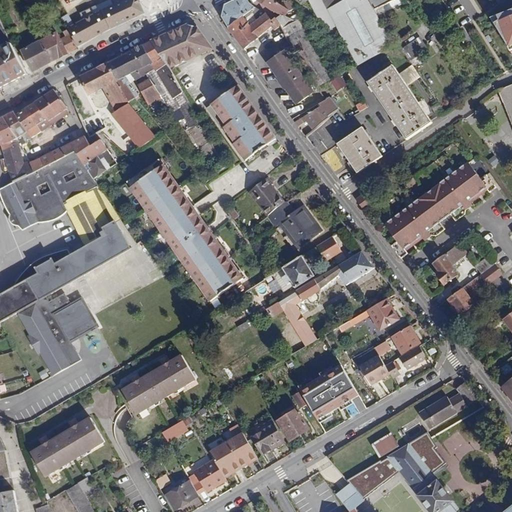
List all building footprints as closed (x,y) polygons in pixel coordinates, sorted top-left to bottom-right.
[(106,9),(93,15),(100,29),(102,32),(143,13),(137,0),(129,0),(128,1),(127,0),(122,0),(119,2),(118,0),(117,1),(116,0),(113,0),(112,1),(115,8),(108,12),(106,9)] [(222,18),(229,28),(256,8),(252,6),(248,0),(235,0),(226,5),(222,18)] [(273,12),(282,6),(273,0),(258,0),(262,4),(273,12)] [(308,0),(326,31),(336,26),(322,0),(308,0)] [(322,0),(336,26),(357,66),(394,47),(381,21),(369,0),(322,0)] [(369,0),(381,21),(389,17),(383,6),(395,0),(369,0)] [(288,3),(282,6),(289,11),(292,9),(288,3)] [(281,15),(289,11),(282,6),(273,12),(281,15)] [(228,29),(235,38),(265,14),(256,8),(229,28),(228,29)] [(282,32),(273,20),(271,21),(266,13),(265,14),(235,38),(242,49),(272,26),(279,35),(282,32)] [(273,20),(282,32),(319,87),(331,80),(298,20),(296,21),(281,15),(273,20)] [(462,26),(460,27),(456,20),(443,29),(448,37),(457,30),(462,26)] [(511,22),(473,39),(499,79),(511,73),(511,22)] [(152,42),(163,60),(167,68),(210,51),(197,28),(189,25),(152,42)] [(462,26),(457,30),(465,44),(471,39),(462,26)] [(41,42),(52,62),(78,48),(74,42),(71,36),(61,41),(57,34),(41,42)] [(428,50),(420,38),(402,50),(410,61),(428,50)] [(34,71),(52,62),(41,42),(23,51),(34,71)] [(152,42),(134,51),(143,68),(146,74),(155,69),(159,75),(150,80),(153,85),(169,109),(174,106),(167,93),(169,92),(173,99),(180,95),(185,105),(180,108),(191,128),(199,124),(186,100),(172,76),(167,68),(163,60),(152,42)] [(123,56),(132,74),(135,80),(146,74),(143,68),(134,51),(123,56)] [(314,92),(285,51),(268,63),(280,80),(278,81),(283,89),(285,88),(297,104),(314,92)] [(123,56),(108,64),(128,103),(136,99),(139,96),(131,83),(127,77),(132,74),(123,56)] [(3,61),(0,62),(0,88),(14,82),(3,61)] [(128,103),(108,64),(80,78),(90,95),(103,88),(115,112),(117,111),(121,116),(126,114),(137,128),(146,122),(134,107),(132,108),(128,103)] [(413,65),(399,74),(407,85),(421,76),(413,65)] [(399,74),(393,66),(368,83),(407,140),(433,123),(407,85),(399,74)] [(337,90),(346,87),(342,75),(332,79),(337,90)] [(139,87),(141,91),(153,85),(150,80),(139,87)] [(511,84),(499,89),(511,123),(511,84)] [(157,116),(169,109),(153,85),(141,91),(148,105),(151,104),(157,116)] [(244,162),(276,139),(237,85),(205,108),(244,162)] [(35,104),(48,122),(51,125),(67,115),(64,111),(68,109),(54,91),(35,104)] [(169,109),(172,113),(180,108),(185,105),(180,95),(173,99),(169,92),(167,93),(174,106),(169,109)] [(339,108),(328,95),(325,97),(327,99),(319,104),(321,106),(311,114),(310,112),(295,123),(298,127),(306,121),(314,131),(337,111),(339,108)] [(368,108),(364,102),(356,107),(360,113),(368,108)] [(446,114),(439,103),(433,107),(440,118),(446,114)] [(35,104),(25,111),(37,126),(42,132),(51,125),(48,122),(35,104)] [(172,113),(169,109),(157,116),(159,120),(172,113)] [(17,117),(28,133),(37,126),(25,111),(17,117)] [(107,129),(99,112),(82,120),(90,138),(101,132),(107,129)] [(22,136),(28,133),(17,117),(14,113),(4,118),(18,139),(22,136)] [(13,183),(34,173),(30,164),(23,164),(18,139),(4,118),(0,120),(0,143),(1,145),(2,147),(8,173),(13,183)] [(383,157),(363,127),(337,144),(358,173),(383,157)] [(26,142),(24,139),(22,136),(18,139),(21,146),(26,142)] [(86,137),(62,149),(67,157),(76,152),(94,179),(108,171),(99,157),(109,150),(102,139),(91,147),(86,137)] [(62,149),(41,158),(46,167),(67,157),(62,149)] [(119,163),(109,150),(99,157),(108,171),(119,163)] [(80,197),(80,196),(99,187),(94,179),(76,152),(67,157),(46,167),(34,173),(13,183),(0,189),(0,192),(2,200),(5,208),(10,215),(9,217),(9,220),(11,223),(13,225),(15,227),(18,227),(19,228),(29,223),(29,221),(36,218),(39,224),(53,221),(63,216),(68,212),(66,207),(64,204),(74,199),(74,200),(76,200),(78,200),(79,198),(80,197)] [(34,173),(46,167),(41,158),(30,164),(34,173)] [(159,159),(126,181),(210,301),(243,279),(159,159)] [(398,218),(388,226),(400,242),(393,246),(403,259),(410,254),(408,251),(407,249),(423,237),(424,238),(426,241),(433,237),(437,236),(445,230),(440,223),(453,214),(458,220),(467,214),(468,210),(474,206),(472,203),(470,201),(487,188),(489,190),(491,193),(498,188),(489,175),(483,179),(480,175),(471,164),(464,168),(450,179),(436,189),(435,190),(429,195),(423,199),(410,209),(398,218)] [(250,193),(269,217),(285,205),(272,187),(274,185),(269,179),(250,193)] [(72,221),(85,248),(107,235),(104,229),(115,222),(120,219),(103,193),(100,188),(66,207),(68,212),(72,221)] [(487,188),(470,201),(472,203),(489,190),(487,188)] [(369,191),(358,200),(366,210),(378,201),(369,191)] [(296,212),(288,202),(285,205),(293,215),(296,212)] [(285,205),(269,217),(277,227),(280,224),(299,248),(322,231),(303,206),(296,212),(293,215),(285,205)] [(241,218),(234,209),(230,213),(236,221),(241,218)] [(21,232),(39,224),(36,218),(29,221),(29,223),(19,228),(21,232)] [(130,250),(115,222),(104,229),(107,235),(85,248),(55,265),(49,255),(34,263),(40,274),(28,281),(39,301),(46,297),(55,314),(54,315),(70,343),(98,327),(82,299),(67,308),(66,306),(60,310),(54,298),(60,295),(76,287),(73,282),(130,250)] [(342,252),(333,237),(317,247),(326,261),(342,252)] [(423,237),(407,249),(408,251),(424,238),(423,237)] [(467,253),(460,244),(434,264),(440,273),(437,275),(445,284),(458,274),(451,265),(467,253)] [(160,278),(140,250),(133,254),(154,283),(160,278)] [(289,296),(295,306),(308,299),(310,302),(314,303),(317,301),(319,298),(316,293),(319,292),(340,275),(346,286),(375,268),(362,251),(289,296)] [(314,277),(302,256),(283,268),(294,287),(295,288),(314,277)] [(482,274),(495,265),(496,264),(490,256),(476,266),(482,274)] [(482,274),(479,276),(487,287),(503,275),(495,265),(482,274)] [(294,287),(283,268),(276,273),(272,275),(284,293),(294,287)] [(471,299),(463,288),(448,299),(453,306),(456,310),(460,315),(475,304),(471,299)] [(66,306),(60,295),(54,298),(60,310),(66,306)] [(301,316),(295,306),(289,296),(268,309),(266,310),(272,318),(284,311),(291,322),(301,316)] [(82,360),(70,343),(54,315),(55,314),(46,297),(39,301),(18,315),(51,377),(82,360)] [(381,331),(399,320),(387,299),(339,328),(342,333),(371,315),(381,331)] [(266,310),(268,309),(266,306),(247,317),(249,320),(266,310)] [(301,316),(291,322),(295,328),(305,322),(301,316)] [(249,327),(246,322),(238,327),(241,331),(249,327)] [(317,341),(305,322),(295,328),(307,347),(317,341)] [(339,328),(326,335),(330,342),(343,334),(342,333),(339,328)] [(411,334),(408,329),(394,337),(396,340),(394,341),(403,353),(420,343),(414,332),(411,334)] [(392,346),(388,340),(375,348),(379,354),(392,346)] [(362,400),(329,345),(318,351),(350,406),(362,400)] [(427,359),(419,346),(400,358),(408,371),(427,359)] [(210,347),(201,352),(205,358),(214,353),(210,347)] [(196,380),(181,356),(170,362),(169,359),(162,363),(164,366),(140,380),(138,377),(133,381),(134,384),(123,391),(137,414),(196,380)] [(383,379),(391,374),(386,366),(381,356),(362,368),(362,369),(372,384),(372,385),(383,379)] [(331,418),(299,362),(289,369),(321,423),(331,418)] [(386,366),(391,374),(392,376),(394,379),(401,375),(393,362),(386,366)] [(360,370),(369,386),(372,384),(362,369),(360,370)] [(511,379),(501,387),(511,400),(511,379)] [(478,400),(465,384),(458,390),(471,405),(478,400)] [(306,403),(299,391),(291,396),(298,408),(306,403)] [(427,435),(434,429),(468,408),(459,395),(450,401),(448,397),(421,413),(427,435)] [(310,430),(298,410),(278,422),(291,442),(310,430)] [(104,443),(91,419),(79,426),(77,422),(71,426),(73,429),(49,443),(48,440),(41,444),(43,447),(32,453),(45,477),(104,443)] [(188,430),(183,421),(163,433),(168,442),(188,430)] [(282,439),(272,422),(261,428),(263,433),(254,439),(263,455),(274,449),(272,445),(282,439)] [(434,429),(427,435),(408,445),(433,472),(445,463),(433,449),(435,446),(434,429)] [(244,433),(227,443),(242,468),(249,465),(252,463),(259,459),(244,433)] [(400,449),(392,436),(374,447),(382,460),(400,449)] [(282,439),(272,445),(274,449),(285,443),(282,439)] [(227,443),(211,452),(226,478),(233,474),(236,472),(242,468),(227,443)] [(408,445),(388,460),(397,471),(417,496),(438,480),(408,445)] [(0,452),(0,480),(12,478),(6,451),(0,452)] [(364,498),(397,471),(388,460),(382,464),(380,462),(348,481),(364,498)] [(215,489),(224,484),(212,463),(195,473),(197,475),(190,479),(191,482),(199,495),(205,491),(214,486),(215,489)] [(160,489),(170,483),(166,476),(156,482),(160,489)] [(328,504),(313,479),(297,488),(310,511),(313,511),(319,509),(321,511),(332,511),(335,510),(342,504),(348,499),(338,487),(336,488),(330,491),(334,497),(328,504)] [(94,493),(87,480),(79,485),(86,498),(94,493)] [(325,483),(330,491),(336,488),(330,480),(325,483)] [(455,502),(438,480),(417,496),(429,511),(456,511),(459,510),(454,503),(455,502)] [(199,495),(191,482),(167,496),(175,511),(200,496),(199,495)] [(79,485),(78,483),(67,490),(79,511),(94,511),(86,498),(79,485)] [(0,511),(18,511),(15,491),(0,494),(0,511)]
